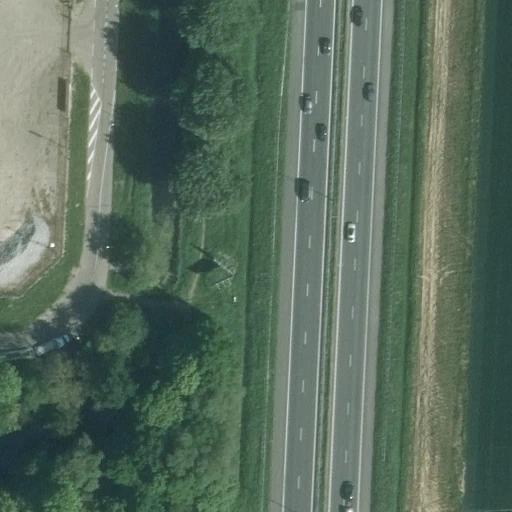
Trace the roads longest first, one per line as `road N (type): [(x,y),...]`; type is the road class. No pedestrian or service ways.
road 1 (motorway): [(317,0),(293,511)]
road 2 (motorway): [(353,511),(376,0)]
road 3 (unclassified): [(0,342),(25,340),(57,323),(81,285),(107,0)]
